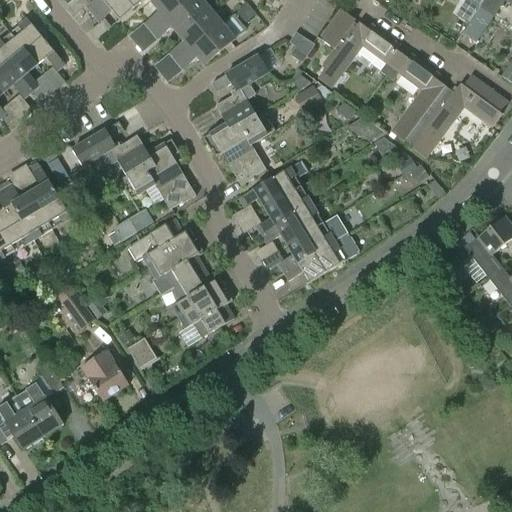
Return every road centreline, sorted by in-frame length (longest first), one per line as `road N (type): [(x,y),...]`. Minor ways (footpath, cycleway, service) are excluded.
road 1 (residential): [(12,511),(283,336)]
road 2 (residential): [(168,103),(217,185),(212,218),(283,336)]
road 3 (residential): [(283,336),(401,255),(490,175)]
road 4 (residential): [(356,0),(511,95)]
road 5 (residential): [(168,103),(284,26),(301,0)]
road 6 (residential): [(0,148),(101,65)]
